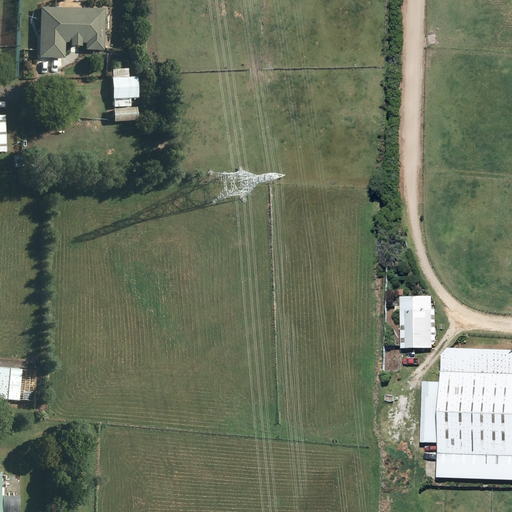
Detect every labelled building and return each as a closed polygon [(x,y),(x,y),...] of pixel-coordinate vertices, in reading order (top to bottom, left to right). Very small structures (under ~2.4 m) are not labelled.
[(82,44),(82,50),(101,51),(102,10),(37,8),(36,58),(62,59),(62,44),(67,44),(67,48),(78,48),(78,44),(82,44)] [(11,75),(12,54),(3,53),(2,75),(11,75)] [(120,53),(109,53),(109,68),(120,68),(120,53)] [(125,70),(110,70),(110,100),(111,100),(111,107),(129,107),(128,99),(135,99),(135,77),(125,77),(125,70)] [(24,120),(36,120),(36,107),(24,107),(24,120)] [(134,109),(110,111),(111,122),(135,121),(134,109)] [(21,156),(11,157),(12,168),(22,168),(21,156)] [(401,310),(401,348),(406,348),(406,350),(410,350),(410,348),(433,348),(433,345),(436,345),(436,310),(424,296),(401,296),(401,310)] [(438,443),(437,477),(511,480),(511,350),(446,348),(443,350),(442,382),(428,381),(425,443),(438,443)] [(0,366),(0,396),(19,398),(21,368),(0,366)]
